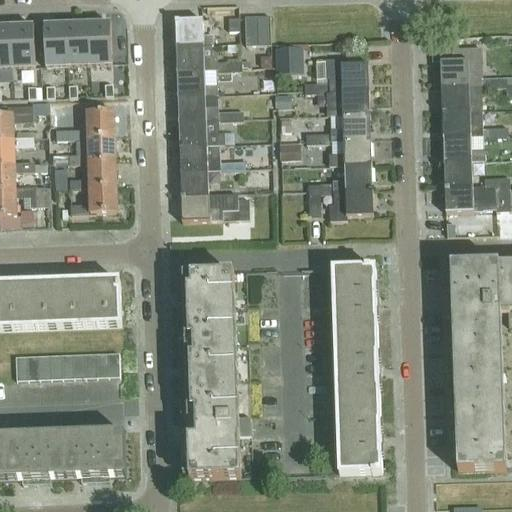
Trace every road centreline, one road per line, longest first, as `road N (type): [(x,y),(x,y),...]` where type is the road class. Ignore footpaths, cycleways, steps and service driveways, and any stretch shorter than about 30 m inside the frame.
road 1 (unclassified): [(400,0),(418,511)]
road 2 (residential): [(151,248),(159,511)]
road 3 (residential): [(144,0),(151,248)]
road 4 (unknown): [(282,247),(290,444)]
road 5 (residential): [(0,255),(151,248)]
road 6 (unknown): [(151,248),(282,247)]
